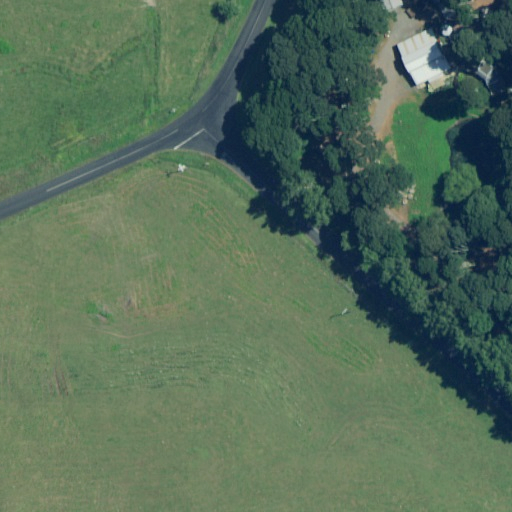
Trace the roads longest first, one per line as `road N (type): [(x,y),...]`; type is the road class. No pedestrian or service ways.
road 1 (unclassified): [(194,120),(511,406)]
road 2 (unclassified): [(194,120),(0,211)]
road 3 (unclassified): [(265,0),(219,96),(194,120)]
